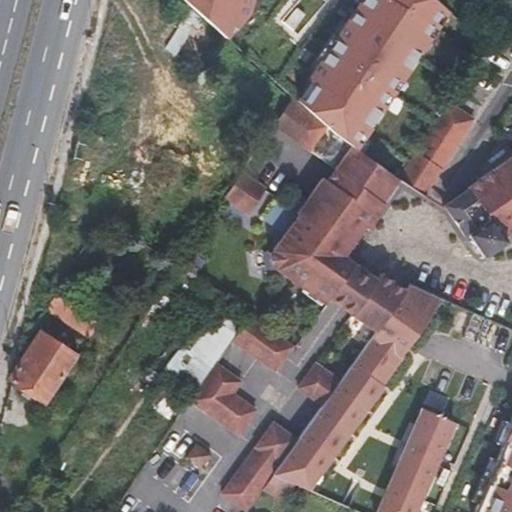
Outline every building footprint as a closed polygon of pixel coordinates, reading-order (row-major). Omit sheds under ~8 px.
[(225,37),(184,0),(164,0),(11,511),(111,511),(152,454),(189,399),(215,362),(232,339),(249,315),(176,269),(162,260),(225,37)] [(184,0),(225,37),(245,14),(249,0),(184,0)] [(434,0),(362,0),(359,4),(310,78),(316,82),(302,103),(299,106),(351,145),(362,129),(366,131),(369,126),(382,106),(379,104),(390,88),(398,76),(401,78),(415,58),(427,39),(424,37),(433,24),(444,8),(434,0)] [(333,168),(351,145),(299,106),(291,100),(272,125),(333,168)] [(423,196),(474,118),(447,101),(440,115),(437,119),(411,157),(396,178),(398,179),(423,196)] [(396,178),(351,145),(333,168),(380,203),(398,179),(396,178)] [(511,232),(511,155),(472,184),(476,190),(447,211),(465,236),(467,235),(482,257),(506,241),(504,238),(511,232)] [(325,179),(377,218),(381,211),(385,207),(380,203),(333,168),(329,174),(325,179)] [(266,188),(241,171),(240,172),(223,197),(249,214),(266,188)] [(368,230),(377,218),(325,179),(322,177),(296,213),(298,215),(271,251),(272,252),(274,267),(325,304),(329,298),(353,264),(343,255),(348,248),(363,227),(368,230)] [(353,264),(359,257),(348,248),(343,255),(353,264)] [(341,306),(352,314),(376,280),(365,272),(353,264),(329,298),(341,306)] [(376,280),(352,314),(375,331),(402,293),(404,291),(380,273),(376,280)] [(408,342),(440,297),(409,284),(404,291),(402,293),(375,331),(340,381),(322,406),(298,440),(273,474),(306,489),(327,460),(331,456),(333,453),(344,437),(346,434),(349,431),(361,414),(364,410),(366,407),(382,385),(379,383),(401,352),(405,347),(408,342)] [(232,339),(274,370),(292,346),(249,315),(232,339)] [(189,399),(237,434),(256,410),(233,393),(241,381),(215,362),(189,399)] [(322,406),(340,381),(316,363),(298,387),(322,406)] [(443,417),(422,409),(408,441),(406,447),(403,453),(389,487),(387,491),(385,497),(378,511),(414,511),(417,505),(420,500),(422,494),(436,463),(438,459),(440,454),(455,422),(443,417)] [(273,474),(298,440),(273,422),(221,493),(246,511),(273,474)] [(511,511),(511,422),(474,511),(511,511)] [(201,469),(211,455),(196,443),(185,457),(201,469)]
